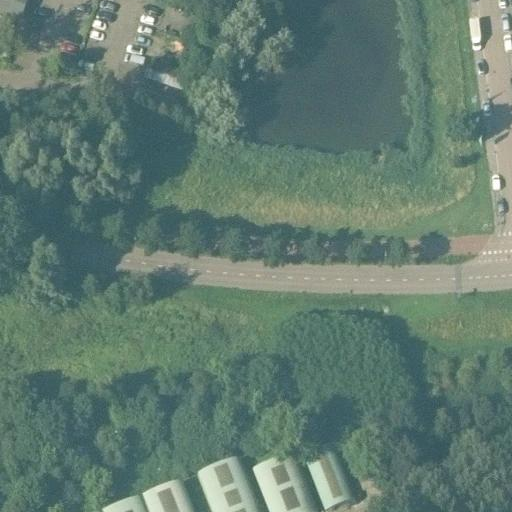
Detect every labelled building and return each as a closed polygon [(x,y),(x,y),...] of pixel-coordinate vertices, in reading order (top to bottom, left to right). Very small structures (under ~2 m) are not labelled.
[(27,0),(0,0),(0,19),(19,26),(27,0)] [(155,68),(151,81),(172,88),(176,75),(155,68)] [(131,89),(126,101),(174,117),(178,105),(131,89)] [(334,448),(303,460),(324,511),(331,511),(355,503),(334,448)] [(252,475),(267,511),(316,511),(295,458),(252,475)] [(258,511),(239,462),(197,478),(210,511),(258,511)] [(191,511),(181,485),(140,501),(113,511),(191,511)]
